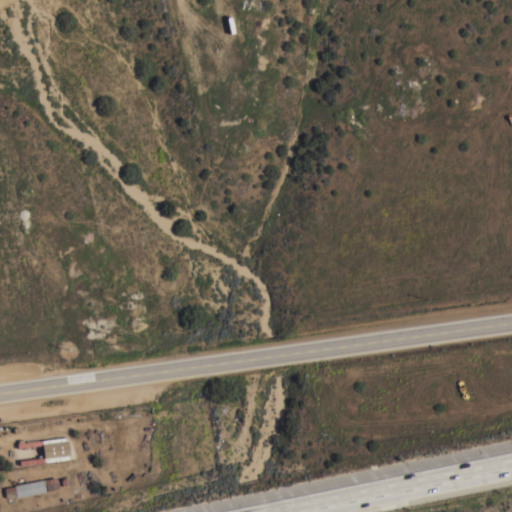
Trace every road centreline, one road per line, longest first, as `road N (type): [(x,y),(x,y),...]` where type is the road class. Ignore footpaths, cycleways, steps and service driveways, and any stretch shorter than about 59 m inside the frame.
road 1 (primary): [(0,385),(511,319)]
road 2 (motorway): [(511,458),(262,511)]
